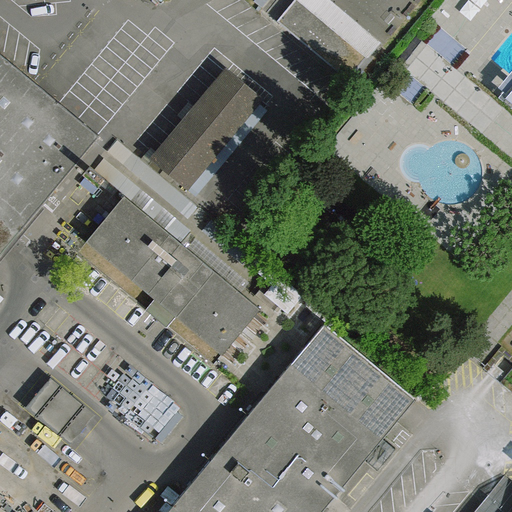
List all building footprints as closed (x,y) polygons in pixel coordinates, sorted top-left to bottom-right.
[(325,0),(295,0),(277,23),(353,84),(384,48),(325,0)] [(0,258),(101,137),(0,52),(0,258)] [(224,66),(149,156),(188,187),(262,96),(224,66)] [(90,167),(86,173),(101,185),(106,180),(90,167)] [(262,309),(125,196),(87,242),(223,356),(262,309)] [(326,511),(421,401),(329,328),(171,511),(326,511)] [(96,415),(52,377),(27,407),(71,445),(96,415)]
